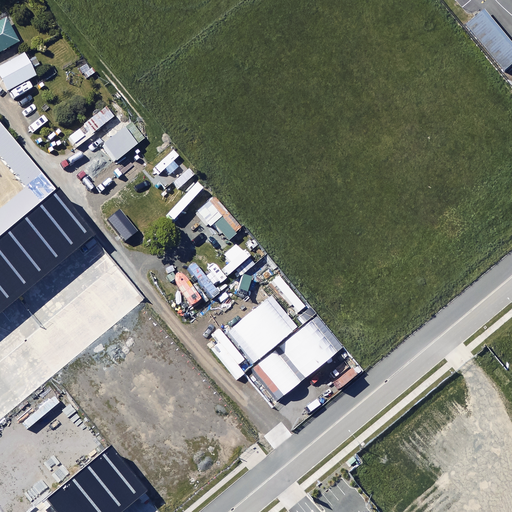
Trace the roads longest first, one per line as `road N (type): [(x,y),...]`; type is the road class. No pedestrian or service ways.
road 1 (unknown): [(286,462),(0,121)]
road 2 (unclassified): [(227,511),(511,275)]
